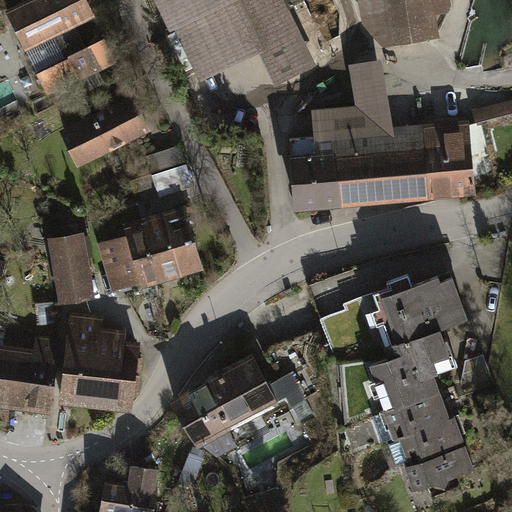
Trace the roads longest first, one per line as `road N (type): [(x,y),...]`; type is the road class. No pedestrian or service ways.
road 1 (residential): [(50,472),(124,428),(162,387),(189,337),(261,273),(317,247),(511,200)]
road 2 (unknown): [(317,247),(269,162),(266,129),(277,106),(317,73),(382,56),(511,73)]
